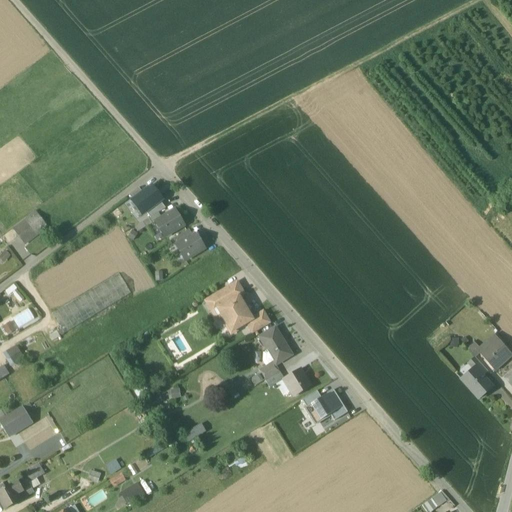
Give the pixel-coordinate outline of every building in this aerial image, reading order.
[(161,202),(151,187),(142,194),(133,201),(131,202),(142,216),(146,213),(160,203),(161,202)] [(129,196),(133,201),(142,194),(139,189),(129,196)] [(160,203),(146,213),(150,219),(158,214),(165,209),(160,203)] [(161,219),(155,223),(164,239),(184,227),(174,211),(161,219)] [(155,223),(161,219),(158,214),(150,219),(143,223),(146,228),(155,223)] [(24,222),(13,229),(22,242),(33,235),(24,222)] [(138,233),(146,228),(143,223),(134,228),(138,233)] [(189,231),(173,240),(176,245),(192,236),(189,231)] [(133,242),(137,236),(132,232),(128,239),(133,242)] [(176,245),(175,246),(181,255),(179,257),(181,261),(184,260),(185,262),(205,250),(195,234),(192,236),(176,245)] [(0,256),(0,260),(3,264),(10,257),(4,251),(0,256)] [(119,275),(51,315),(63,335),(131,295),(119,275)] [(236,284),(205,302),(206,303),(208,302),(214,312),(212,313),(212,314),(219,310),(218,310),(238,298),(243,295),(236,284)] [(238,298),(218,310),(219,310),(231,332),(246,323),(251,320),(247,313),(247,312),(242,305),(238,298)] [(263,312),(251,320),(246,323),(252,334),(270,324),(263,312)] [(2,327),(7,335),(15,331),(10,322),(2,327)] [(292,356),(275,328),(259,338),(273,362),(276,366),(292,356)] [(511,356),(493,336),(479,349),(478,347),(475,349),(478,353),(495,371),(506,362),(505,362),(511,356),(511,357),(511,356)] [(478,347),(473,342),(466,347),(475,356),(478,353),(475,349),(478,347)] [(17,346),(5,353),(14,367),(21,362),(25,359),(17,346)] [(487,371),(475,358),(467,365),(471,368),(473,366),(482,376),(487,371)] [(273,362),(259,371),(265,381),(280,372),(276,366),(273,362)] [(482,376),(473,366),(471,368),(459,378),(478,399),(486,392),(484,390),(490,385),(482,376)] [(300,369),(284,379),(291,391),(291,393),(292,395),(295,396),(297,395),(298,393),(310,385),(300,369)] [(280,372),(265,381),(269,388),(284,379),(280,372)] [(169,398),(180,397),(180,389),(169,390),(169,398)] [(334,421),(347,412),(333,390),(321,398),(306,407),(303,409),(314,426),(331,416),(334,421)] [(302,400),(306,407),(321,398),(317,391),(302,400)] [(5,417),(0,420),(0,423),(9,437),(32,423),(22,407),(5,417)] [(200,425),(184,434),(189,441),(204,432),(200,425)] [(116,459),(105,465),(111,474),(121,468),(116,459)] [(5,488),(0,491),(0,502),(4,510),(33,493),(32,493),(29,487),(28,484),(44,474),(39,465),(22,475),(23,478),(5,488)] [(100,475),(92,472),(89,480),(97,482),(100,475)] [(122,473),(109,479),(113,487),(126,480),(122,473)] [(120,493),(127,504),(143,494),(136,483),(120,493)] [(427,511),(449,500),(443,491),(422,503),(427,511)]
